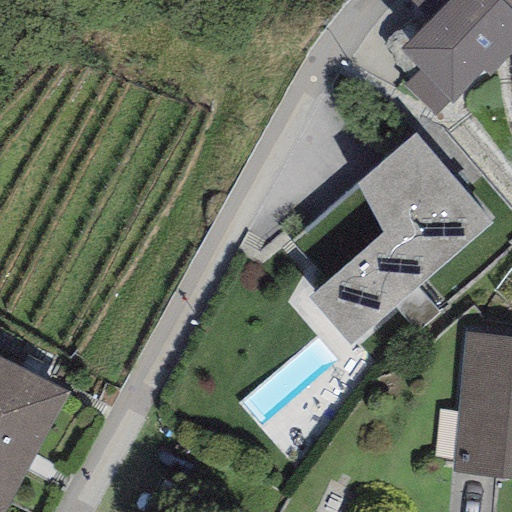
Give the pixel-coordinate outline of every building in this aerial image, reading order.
[(444,107),(450,113),(481,81),(485,86),(511,57),(511,21),(489,0),(403,0),(401,2),(431,30),(399,63),(416,79),(404,91),(433,118),(444,107)] [(511,0),(500,0),(511,11),(511,0)] [(382,238),(309,303),(351,353),(492,229),(413,139),(356,193),(382,238)] [(511,339),(464,336),(453,476),(511,480),(511,339)] [(0,365),(0,511),(8,511),(67,400),(0,365)]
